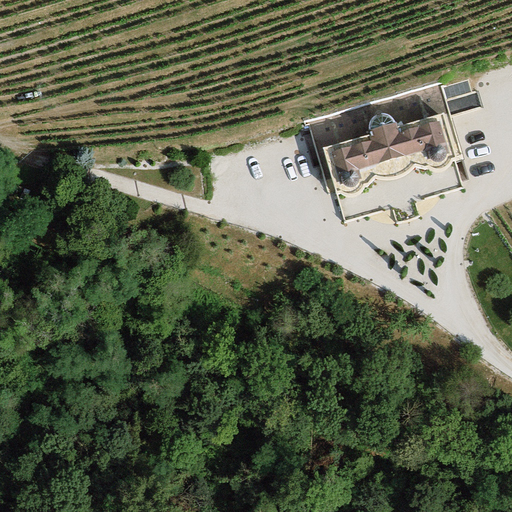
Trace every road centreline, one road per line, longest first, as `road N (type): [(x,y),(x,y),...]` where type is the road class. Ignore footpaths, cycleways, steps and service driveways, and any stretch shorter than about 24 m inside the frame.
road 1 (track): [(162,511),(160,481),(28,428),(0,405)]
road 2 (residential): [(511,97),(485,210),(405,245)]
